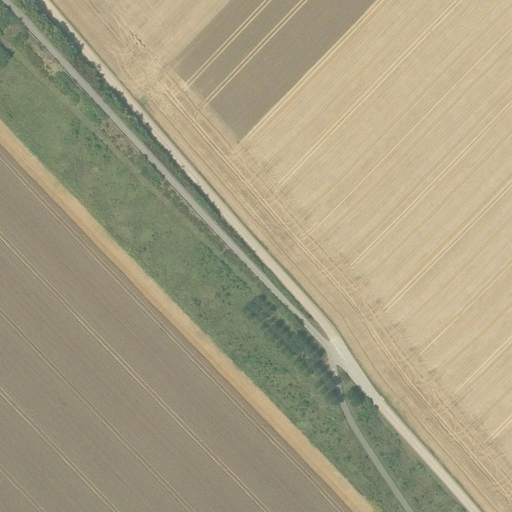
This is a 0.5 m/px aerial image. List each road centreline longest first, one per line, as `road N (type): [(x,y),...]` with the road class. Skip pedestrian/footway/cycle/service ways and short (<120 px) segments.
road 1 (track): [(328,389),(330,375),(13,0)]
road 2 (track): [(328,389),(0,30)]
road 3 (track): [(436,511),(328,389)]
